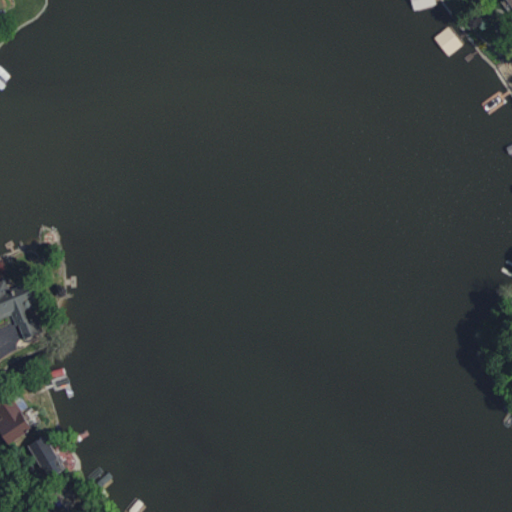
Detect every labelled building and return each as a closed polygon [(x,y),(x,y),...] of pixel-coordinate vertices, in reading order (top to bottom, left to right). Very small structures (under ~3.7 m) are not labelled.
[(434,3),(433,0),(409,0),(412,9),(434,3)] [(511,0),(501,0),(511,18),(511,0)] [(0,320),(17,315),(25,340),(44,334),(35,308),(42,306),(34,281),(11,289),(8,281),(0,283),(0,320)] [(37,430),(21,397),(0,406),(0,409),(4,418),(0,419),(0,421),(11,444),(37,430)] [(35,443),(52,479),(70,471),(54,435),(35,443)]
